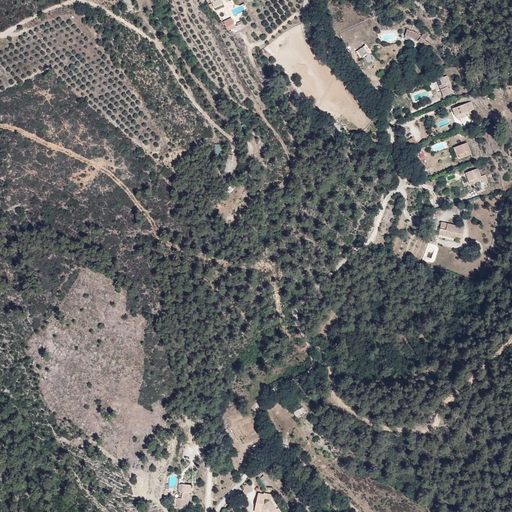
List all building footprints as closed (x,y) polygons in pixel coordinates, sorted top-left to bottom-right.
[(230,4),(227,0),(214,0),(221,10),(230,4)] [(242,5),(231,10),(233,15),(244,10),(242,5)] [(242,27),(238,17),(230,22),(235,32),(242,27)] [(421,36),(406,29),(405,38),(430,50),(431,44),(426,40),(429,35),(423,33),(421,36)] [(357,50),(362,58),(370,53),(365,45),(357,50)] [(267,59),(270,56),(264,47),(261,50),(267,59)] [(449,74),(436,77),(443,99),(454,96),(449,74)] [(473,102),(452,110),(456,119),(476,110),(473,102)] [(420,146),(415,138),(410,141),(415,149),(420,146)] [(434,151),(447,146),(445,141),(431,146),(434,151)] [(227,144),(217,143),(215,161),(225,161),(227,144)] [(469,144),(452,151),(459,163),(475,157),(469,144)] [(484,167),(464,173),(469,187),(490,182),(484,167)] [(465,227),(442,221),(438,236),(461,243),(465,227)] [(304,408),(293,411),(295,416),(306,413),(304,408)] [(264,475),(260,478),(265,486),(269,484),(264,475)] [(189,511),(195,485),(181,484),(176,510),(188,511),(189,511)] [(273,495),(257,493),(255,511),(260,511),(278,511),(273,501),(273,495)]
